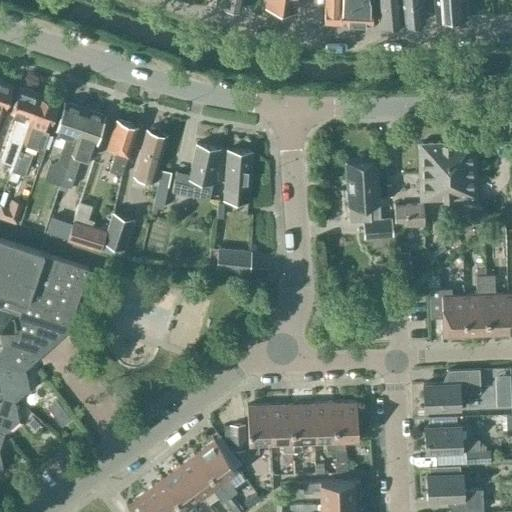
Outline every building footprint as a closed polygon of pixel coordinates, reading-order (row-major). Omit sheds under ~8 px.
[(224,0),(223,7),(240,10),(241,0),(224,0)] [(266,0),(266,5),(295,9),(296,0),(266,0)] [(324,0),(323,22),(371,24),(372,0),(324,0)] [(378,0),(380,24),(402,22),(400,0),(378,0)] [(400,0),(402,22),(424,20),(421,0),(400,0)] [(434,0),(436,19),(465,17),(463,0),(434,0)] [(353,38),(353,48),(378,48),(378,38),(353,38)] [(13,84),(0,78),(0,119),(4,109),(5,109),(13,84)] [(14,165),(22,139),(39,93),(20,86),(11,112),(18,115),(2,161),(14,165)] [(57,99),(39,93),(22,139),(14,165),(12,170),(25,174),(34,144),(39,145),(46,124),(48,125),(57,99)] [(60,183),(63,174),(84,108),(65,102),(56,129),(67,132),(58,160),(56,159),(48,162),(43,178),(60,183)] [(84,108),(63,174),(60,183),(70,186),(81,154),(90,157),(104,114),(84,108)] [(138,125),(116,118),(104,155),(112,157),(108,170),(122,174),(138,125)] [(146,129),(135,173),(154,178),(166,134),(146,129)] [(419,198),(437,198),(437,200),(476,198),(474,142),(417,144),(419,198)] [(176,170),(171,191),(208,199),(219,148),(196,143),(190,173),(176,170)] [(227,150),(224,200),(247,201),(250,151),(227,150)] [(347,189),(344,190),(345,199),(348,200),(348,204),(349,221),(362,220),(363,239),(392,237),(390,218),(379,219),(376,159),(360,160),(360,159),(349,159),(349,161),(345,161),(347,189)] [(11,171),(8,180),(16,183),(19,174),(11,171)] [(160,171),(157,185),(168,188),(171,173),(160,171)] [(0,204),(0,218),(17,223),(23,202),(11,198),(8,207),(0,204)] [(100,250),(103,241),(106,230),(92,225),(93,220),(88,219),(93,205),(80,200),(67,239),(100,250)] [(422,205),(394,206),(395,225),(423,224),(422,205)] [(112,211),(106,230),(103,241),(125,249),(135,218),(112,211)] [(51,217),(47,231),(54,234),(58,219),(51,217)] [(0,468),(1,467),(0,458),(0,443),(4,433),(19,420),(16,402),(29,389),(26,369),(40,357),(38,347),(59,329),(68,331),(74,315),(64,312),(74,282),(83,285),(88,268),(45,254),(45,253),(0,238),(0,468)] [(211,247),(207,266),(215,267),(218,248),(211,247)] [(248,269),(250,252),(218,248),(216,266),(248,269)] [(459,257),(451,262),(455,267),(462,262),(459,257)] [(396,268),(383,261),(377,273),(390,280),(396,268)] [(486,330),(484,273),(476,273),(476,295),(463,295),(464,331),(486,330)] [(508,329),(507,294),(495,294),(494,273),(484,273),(486,330),(508,329)] [(427,279),(429,290),(430,290),(438,290),(438,276),(432,276),(427,279)] [(451,289),(440,290),(438,290),(429,290),(430,319),(442,318),(442,332),(464,331),(463,295),(451,296),(451,289)] [(479,393),(478,369),(446,370),(446,384),(422,385),(423,411),(459,410),(458,394),(479,393)] [(53,394),(46,400),(57,415),(65,410),(53,394)] [(357,438),(356,402),(334,403),(336,449),(337,472),(348,471),(346,449),(344,449),(345,438),(357,438)] [(314,439),(313,403),(291,404),(292,451),(302,450),(302,439),(314,439)] [(336,449),(334,403),(313,403),(314,439),(326,439),(327,449),(336,449)] [(292,451),(291,404),(269,405),(270,441),(283,440),(283,451),(292,451)] [(270,441),(269,405),(247,405),(248,442),(249,452),(258,452),(258,441),(270,441)] [(38,417),(32,422),(38,430),(44,426),(38,417)] [(427,427),(424,427),(425,453),(435,453),(461,452),(461,450),(465,450),(479,449),(479,438),(460,439),(460,426),(457,426),(456,417),(426,419),(427,427)] [(245,424),(229,424),(231,450),(246,449),(245,424)] [(236,468),(214,440),(197,453),(229,496),(237,491),(226,476),(236,468)] [(479,449),(465,450),(466,463),(491,462),(490,449),(479,449)] [(197,453),(179,466),(201,494),(208,504),(219,497),(223,502),(224,501),(229,496),(197,453)] [(428,475),(426,475),(427,501),(445,501),(452,500),(452,511),(454,511),(482,511),(481,490),(462,490),(462,473),(460,473),(459,465),(427,467),(428,475)] [(201,494),(179,466),(162,479),(186,511),(198,511),(191,501),(201,494)] [(186,511),(162,479),(145,491),(159,511),(186,511)] [(360,511),(360,480),(302,481),(303,491),(311,491),(313,489),(320,488),(321,503),(320,511),(360,511)] [(159,511),(145,491),(126,505),(131,511),(159,511)] [(255,494),(244,503),(248,509),(260,500),(255,494)] [(229,496),(224,501),(230,510),(236,505),(229,496)]
